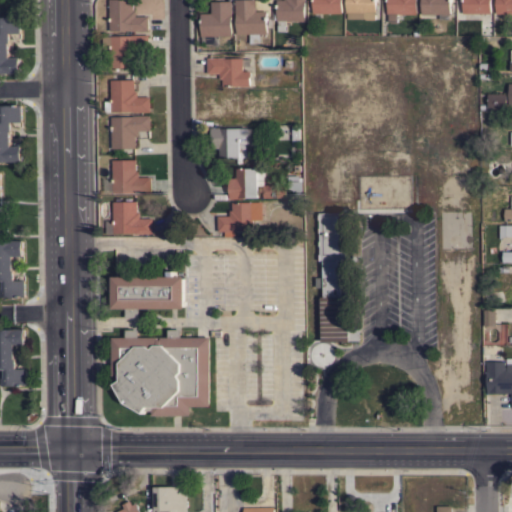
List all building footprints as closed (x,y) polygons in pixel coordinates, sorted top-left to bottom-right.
[(109,0),(133,0),(133,10),(136,10),(136,15),(148,15),(149,30),(110,31),(109,0)] [(259,33),(259,42),(250,43),(249,33),(236,34),(236,15),(235,15),(235,0),(256,0),(256,11),(266,10),(267,33),(259,33)] [(286,21),(286,31),(278,31),(278,21),(277,21),(277,0),(305,0),(305,1),(304,21),(286,21)] [(313,13),(313,0),(342,0),(342,13),(313,13)] [(346,12),(346,0),(376,0),(376,11),(379,11),(379,19),(366,19),(366,12),(346,12)] [(416,0),(416,14),(397,14),(397,21),(388,21),(388,13),(387,13),(387,0),(416,0)] [(450,0),(450,14),(449,14),(449,19),(440,19),(440,14),(421,14),(421,0),(450,0)] [(463,13),(463,0),(491,0),(491,13),(463,13)] [(511,13),(496,13),(496,0),(511,0),(511,13)] [(201,36),(201,13),(211,13),(211,1),(231,1),(232,14),(231,14),(231,35),(201,36)] [(0,16),(20,16),(20,33),(10,33),(11,43),(10,43),(10,57),(20,57),(21,72),(0,72),(0,16)] [(134,67),(110,67),(110,48),(103,48),(103,35),(132,35),(132,34),(149,34),(149,49),(136,49),(136,55),(134,55),(134,67)] [(207,73),(207,57),(224,57),(224,58),(242,57),(242,58),(250,58),(250,65),(242,66),(243,71),(250,70),(250,81),(250,86),(240,86),(240,85),(223,86),(222,78),(220,78),(220,72),(207,73)] [(111,79),(135,79),(135,91),(137,91),(137,96),(150,96),(150,111),(132,112),(132,111),(110,111),(104,111),(104,100),(111,100),(111,79)] [(506,93),(506,107),(488,107),(488,93),(506,93)] [(0,105),(21,105),(22,121),(12,121),(12,131),(11,131),(11,146),(22,146),(22,161),(0,161),(0,105)] [(111,116),(134,116),(134,115),(150,115),(150,130),(138,130),(138,136),(135,136),(135,147),(112,148),(111,116)] [(292,139),(292,127),(299,126),(300,139),(292,139)] [(248,163),(238,163),(238,157),(219,157),(219,148),(211,148),(211,127),(221,127),(221,128),(249,127),(249,135),(248,135),(248,143),(248,163)] [(112,159),(136,159),(136,171),(138,171),(139,177),(151,176),(152,191),(113,192),(112,159)] [(264,184),(262,184),(262,185),(259,185),(259,197),(242,197),(242,198),(229,198),(229,177),(236,177),(236,168),(258,168),(258,170),(265,170),(265,176),(264,176),(264,184)] [(288,175),(298,175),(298,177),(301,177),(301,181),(302,181),(302,192),(292,193),(292,190),(288,190),(288,175)] [(262,197),(262,192),(260,192),(260,187),(262,187),(262,185),(263,185),(263,184),(264,184),(286,184),(286,197),(262,197)] [(511,220),(511,191),(510,191),(510,208),(503,208),(503,220),(511,220)] [(113,201),(137,201),(137,212),(139,212),(139,218),(152,218),(152,233),(134,233),(113,233),(113,201)] [(253,230),(234,231),(234,236),(224,236),(224,231),(218,231),(217,216),(229,216),(229,210),(232,210),(232,202),(252,201),(253,230)] [(348,254),(357,254),(357,258),(348,258),(348,262),(343,262),(344,283),(348,283),(349,326),(360,326),(360,340),(349,340),(349,341),(322,342),(321,296),(324,296),(324,287),(316,287),(316,277),(318,277),(318,270),(324,270),(324,260),(320,260),(319,212),(347,212),(348,254)] [(499,225),(511,225),(511,235),(506,236),(499,238),(499,225)] [(0,240),(23,240),(24,255),(13,255),(13,270),(14,270),(14,280),(24,280),(24,297),(1,297),(1,289),(0,289),(0,240)] [(511,262),(503,262),(503,251),(511,251),(511,262)] [(170,276),(170,271),(176,271),(176,276),(186,276),(186,308),(139,308),(139,317),(126,317),(126,308),(113,308),(113,276),(170,276)] [(484,309),(496,309),(496,325),(484,325),(484,309)] [(0,328),(25,328),(25,344),(14,344),(15,359),(16,359),(16,368),(26,368),(26,385),(3,386),(3,378),(0,378),(0,328)] [(112,375),(112,337),(126,337),(126,329),(138,329),(138,337),(168,337),(168,329),(181,329),(181,337),(210,337),(210,405),(190,406),(190,415),(152,415),(152,410),(145,410),(144,413),(125,402),(115,384),(117,382),(117,375),(112,375)] [(487,393),(487,361),(505,361),(505,367),(507,366),(507,363),(511,363),(511,407),(511,393),(487,393)] [(187,511),(157,511),(157,510),(155,510),(155,509),(152,509),(152,498),(155,498),(155,486),(187,486),(187,511)] [(116,511),(124,508),(122,504),(130,500),(132,504),(136,502),(140,511),(116,511)]
